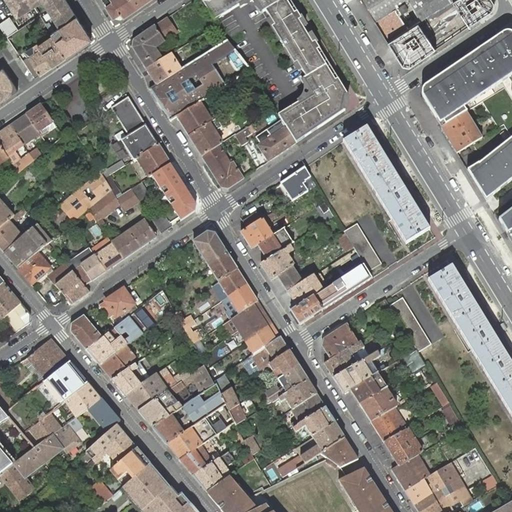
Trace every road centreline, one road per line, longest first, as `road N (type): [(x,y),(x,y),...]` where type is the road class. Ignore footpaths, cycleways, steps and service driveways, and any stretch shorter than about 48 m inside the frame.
road 1 (residential): [(209,511),(52,326)]
road 2 (residential): [(296,342),(465,229)]
road 3 (residential): [(384,97),(216,209)]
road 4 (residential): [(216,209),(52,326)]
road 5 (residential): [(296,342),(405,511)]
road 6 (residential): [(110,41),(216,209)]
road 7 (residential): [(216,209),(296,342)]
road 8 (tertiary): [(384,97),(465,229)]
road 9 (residential): [(511,12),(384,97)]
road 10 (residential): [(0,117),(110,41)]
